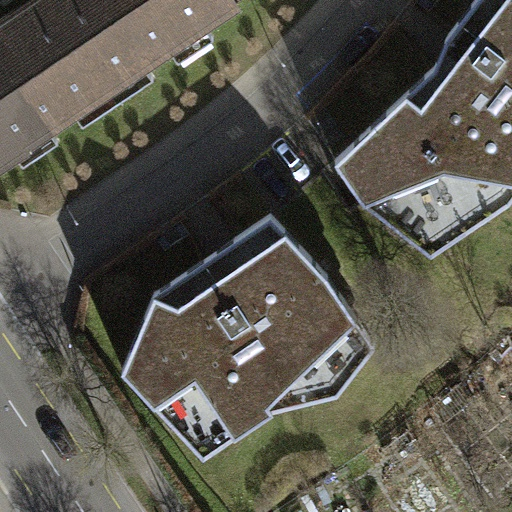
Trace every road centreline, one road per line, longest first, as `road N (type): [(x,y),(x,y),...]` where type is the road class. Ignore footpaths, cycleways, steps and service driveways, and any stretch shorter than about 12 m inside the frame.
road 1 (residential): [(0,301),(247,125),(369,0)]
road 2 (primary): [(0,400),(75,511)]
